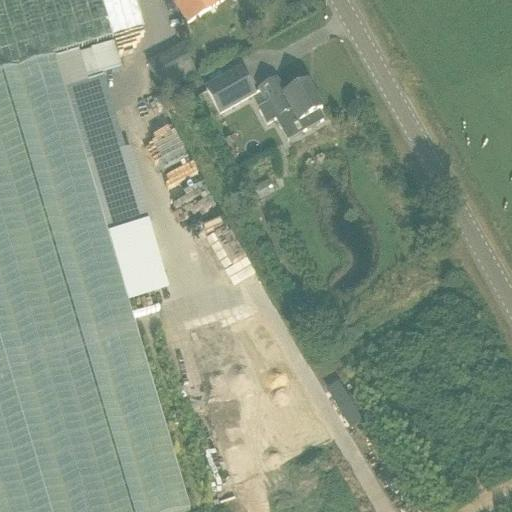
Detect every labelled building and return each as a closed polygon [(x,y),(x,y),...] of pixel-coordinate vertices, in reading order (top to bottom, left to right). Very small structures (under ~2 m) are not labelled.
[(0,0),(0,74),(54,59),(142,32),(132,0),(0,0)] [(169,0),(187,26),(204,15),(228,0),(169,0)] [(89,53),(78,56),(86,82),(87,85),(99,82),(98,78),(120,72),(112,45),(89,52),(89,53)] [(163,97),(197,79),(181,47),(146,65),(163,97)] [(0,511),(188,511),(54,59),(0,74),(0,511)] [(241,73),(206,91),(220,117),(255,98),(241,73)] [(265,106),(258,110),(268,126),(274,122),(276,121),(277,121),(281,128),(295,120),(303,134),(324,122),(319,114),(321,113),(305,86),(284,99),(275,84),(259,92),(267,105),(265,106)] [(339,387),(328,393),(352,433),(363,427),(339,387)]
